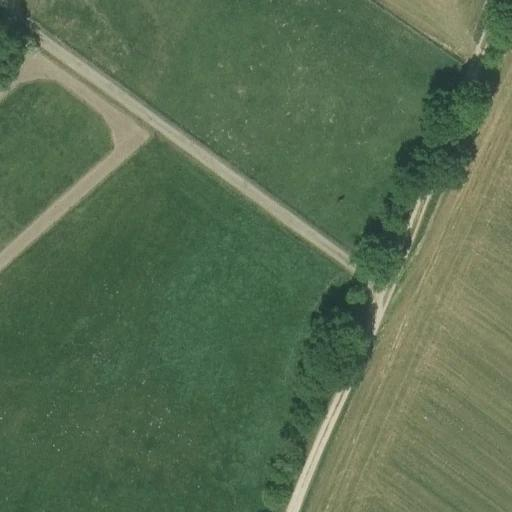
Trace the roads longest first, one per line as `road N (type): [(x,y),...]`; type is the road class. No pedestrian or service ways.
road 1 (track): [(290,511),(502,0)]
road 2 (track): [(0,10),(342,258),(367,278),(378,310)]
